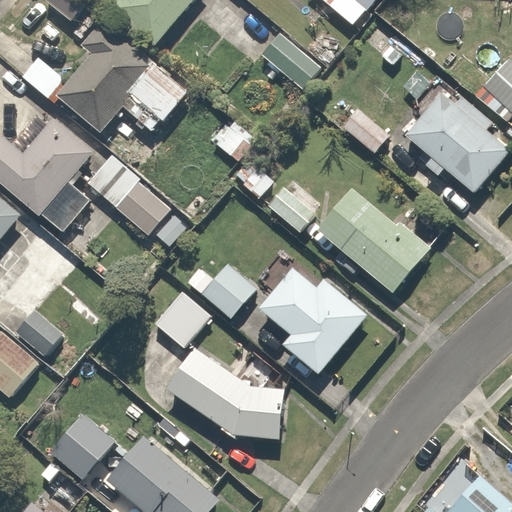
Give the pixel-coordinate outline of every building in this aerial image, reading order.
[(159,49),(197,0),(103,0),(102,2),(159,49)] [(321,0),(356,27),(377,0),(321,0)] [(402,32),(377,10),(365,24),(390,45),(402,32)] [(61,97),(106,132),(156,66),(108,31),(61,97)] [(284,31),(263,54),(307,94),(328,70),(284,31)] [(511,59),(509,57),(482,84),(511,112),(511,59)] [(511,154),(446,95),(406,138),(478,201),(511,154)] [(360,111),(346,127),(379,158),(394,142),(360,111)] [(242,162),(260,139),(235,119),(216,142),(242,162)] [(0,186),(41,224),(92,162),(51,125),(28,159),(0,134),(0,186)] [(142,184),(146,178),(117,156),(92,189),(156,237),(176,210),(142,184)] [(253,194),(250,198),(259,206),(278,186),(253,161),(237,178),(253,194)] [(399,294),(438,249),(360,186),(320,231),(399,294)] [(286,190),(270,210),(304,236),(319,216),(286,190)] [(0,251),(23,225),(0,203),(0,251)] [(322,379),(367,315),(326,275),(322,285),(298,262),(262,315),(298,338),(289,350),(322,379)] [(266,293),(232,264),(204,298),(237,326),(266,293)] [(218,319),(190,293),(159,327),(188,352),(218,319)] [(65,336),(36,312),(19,334),(48,358),(65,336)] [(43,365),(4,331),(0,335),(0,392),(10,402),(43,365)] [(285,444),(289,395),(249,387),(200,348),(166,395),(242,439),(285,444)] [(145,511),(214,511),(225,498),(146,431),(110,483),(145,511)] [(79,436),(59,460),(93,488),(113,464),(79,436)] [(450,511),(511,511),(511,495),(487,470),(448,510),(450,511)]
